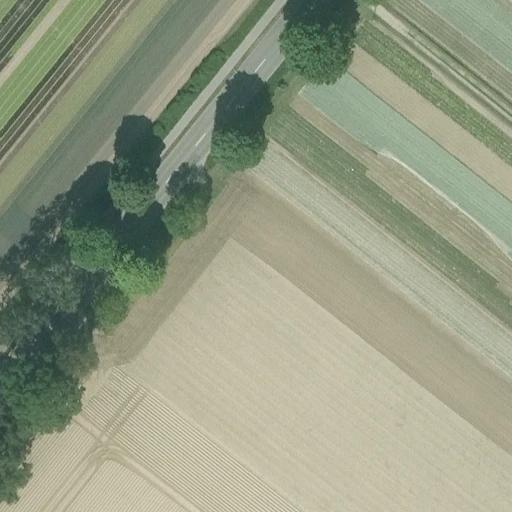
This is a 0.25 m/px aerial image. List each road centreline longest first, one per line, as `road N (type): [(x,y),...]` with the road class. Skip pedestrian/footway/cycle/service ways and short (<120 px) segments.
road 1 (tertiary): [(0,388),(311,0)]
road 2 (track): [(511,119),(363,0)]
